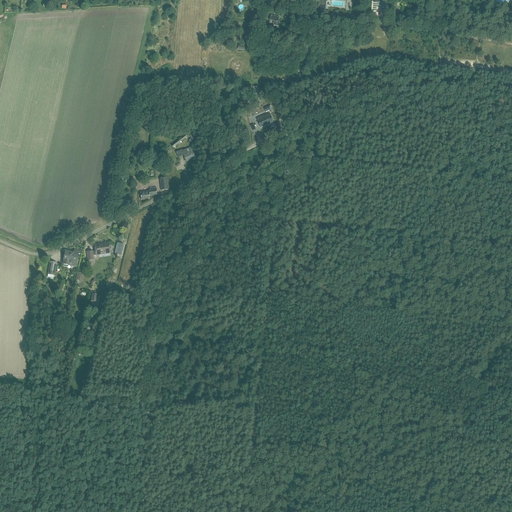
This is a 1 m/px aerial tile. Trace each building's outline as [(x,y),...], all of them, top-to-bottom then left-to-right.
[(384,13),(384,16),(388,17),(389,1),(385,1),(384,3),(372,2),(371,12),(384,13)] [(256,23),(247,23),(247,34),(257,34),(256,23)] [(264,119),(258,122),(261,128),(273,122),(271,116),(269,114),(263,117),(264,119)] [(185,135),(171,146),(173,148),(187,137),(185,135)] [(195,158),(193,154),(192,151),(193,150),(191,146),(182,150),(176,152),(178,158),(183,156),(186,162),(195,158)] [(166,178),(159,179),(161,191),(168,190),(166,178)] [(157,195),(156,190),(156,187),(149,188),(149,191),(140,192),(141,200),(150,199),(149,196),(157,195)] [(110,253),(110,248),(109,243),(94,245),(95,251),(92,252),(92,251),(87,252),(88,261),(94,260),(93,255),(110,253)] [(117,243),(115,254),(118,255),(121,255),(123,245),(121,244),(117,243)] [(79,256),(80,255),(81,251),(74,250),(74,253),(65,252),(63,261),(64,261),(63,265),(68,266),(76,267),(79,256)] [(54,273),(55,268),(56,263),(50,262),(49,267),(48,275),(54,276),(54,273)] [(103,315),(107,301),(101,300),(98,311),(100,312),(99,314),(103,315)]
